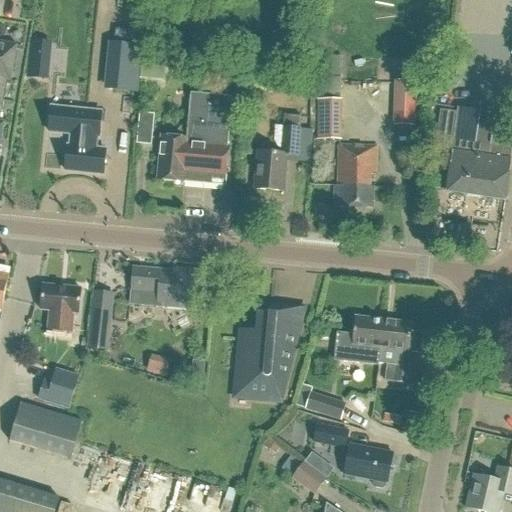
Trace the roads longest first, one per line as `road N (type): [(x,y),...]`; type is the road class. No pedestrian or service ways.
road 1 (secondary): [(474,273),(0,226)]
road 2 (unclassified): [(428,511),(474,273)]
